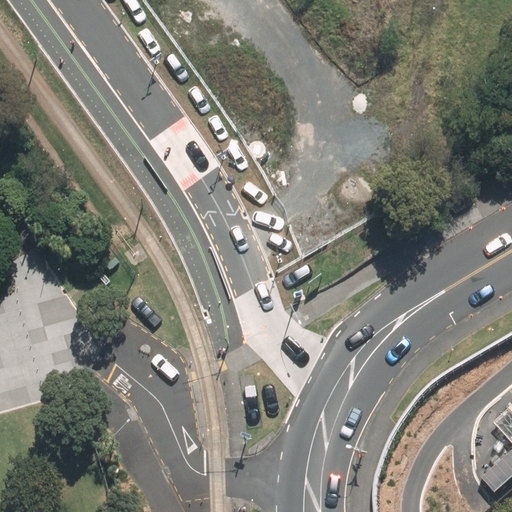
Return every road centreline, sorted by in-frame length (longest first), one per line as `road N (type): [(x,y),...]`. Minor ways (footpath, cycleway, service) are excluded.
road 1 (unknown): [(325,59),(329,100),(260,312)]
road 2 (secondary): [(511,249),(395,322),(366,349),(328,408)]
